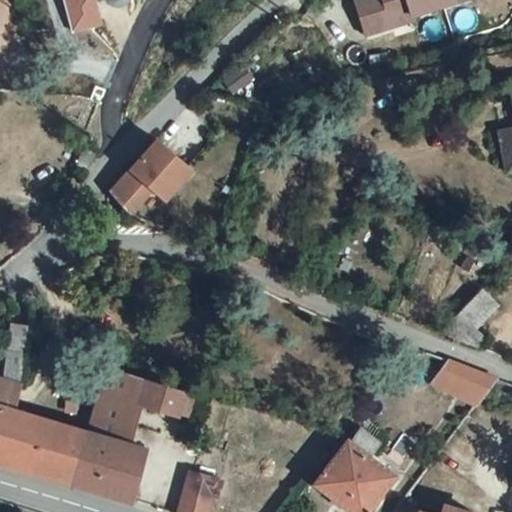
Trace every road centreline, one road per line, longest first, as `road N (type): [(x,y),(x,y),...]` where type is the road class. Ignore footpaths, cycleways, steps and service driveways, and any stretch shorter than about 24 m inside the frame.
road 1 (residential): [(511,373),(146,243),(70,233)]
road 2 (residential): [(278,0),(125,142),(70,233)]
